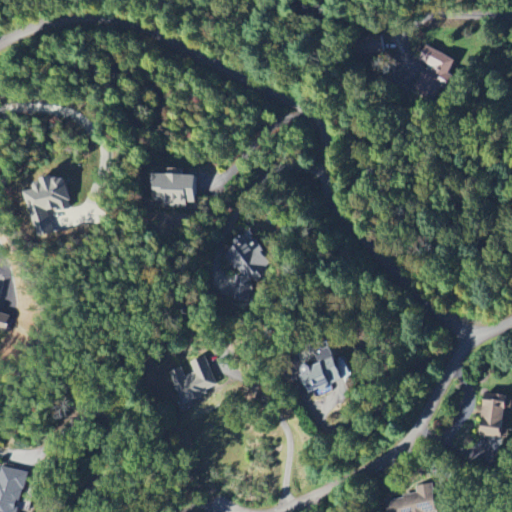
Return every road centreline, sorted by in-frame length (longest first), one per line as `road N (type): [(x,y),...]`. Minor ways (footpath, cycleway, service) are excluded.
road 1 (residential): [(467,340),(344,223),(330,194),(329,140),(315,120),(135,24),(54,20),(0,43)]
road 2 (residential): [(511,321),(467,340),(399,453),(268,511)]
